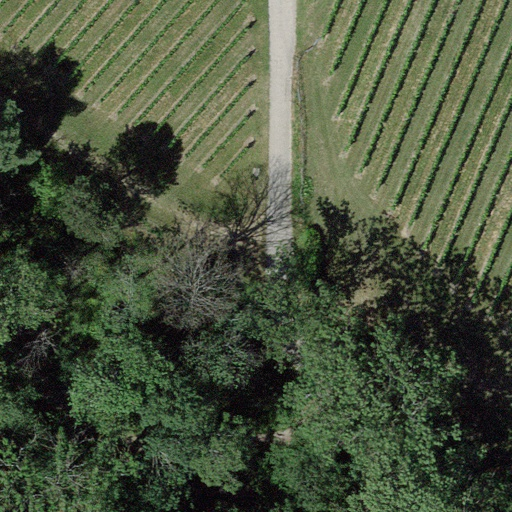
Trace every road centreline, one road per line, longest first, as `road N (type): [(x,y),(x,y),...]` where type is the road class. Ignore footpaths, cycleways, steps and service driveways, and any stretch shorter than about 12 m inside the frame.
road 1 (track): [(0,108),(198,234),(281,250)]
road 2 (track): [(280,0),(281,250)]
